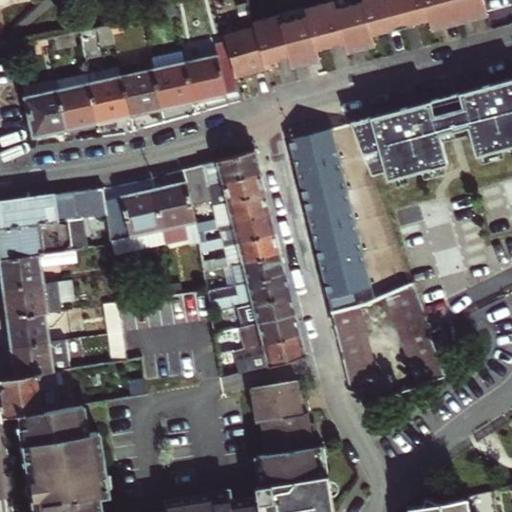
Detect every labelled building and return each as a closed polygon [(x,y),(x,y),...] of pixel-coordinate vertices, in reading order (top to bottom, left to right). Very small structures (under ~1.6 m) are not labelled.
[(174,0),(159,0),(163,15),(176,12),(174,0)] [(345,42),(336,8),(333,0),(323,0),(306,4),(308,15),(318,49),(330,46),(345,42)] [(345,42),(373,34),(364,0),(336,8),(345,42)] [(401,27),(394,0),(363,0),(364,0),(373,34),(387,31),(401,27)] [(430,19),(424,0),(394,0),(401,27),(414,23),(430,19)] [(424,0),(430,19),(457,12),(454,0),(424,0)] [(484,0),(454,0),(457,12),(485,4),(484,0)] [(457,12),(460,22),(475,18),(488,15),(485,4),(457,12)] [(283,59),(290,57),(280,22),(278,12),(254,18),(257,29),(268,68),(279,65),(278,60),(283,59)] [(460,22),(457,12),(430,19),(432,29),(448,25),(460,22)] [(290,57),(318,49),(308,15),(280,22),(290,57)] [(110,25),(96,28),(100,48),(115,45),(110,25)] [(268,68),(257,29),(226,37),(227,43),(231,57),(236,76),(252,72),(268,68)] [(77,43),(75,32),(55,36),(57,47),(77,43)] [(376,45),(373,34),(345,42),(347,52),(359,49),(376,45)] [(43,51),(49,81),(57,80),(48,38),(14,44),(17,56),(43,51)] [(187,63),(195,101),(217,97),(240,92),(236,76),(231,57),(227,43),(216,45),(219,56),(187,63)] [(318,49),(290,57),(292,67),(305,64),(320,59),(318,49)] [(119,65),(120,66),(122,76),(154,70),(152,59),(119,65)] [(187,63),(154,70),(161,109),(180,105),(195,101),(187,63)] [(120,66),(89,72),(91,83),(122,76),(120,66)] [(161,109),(154,70),(122,76),(130,115),(146,112),(161,109)] [(57,80),(58,89),(91,83),(89,72),(57,80)] [(511,75),(444,94),(350,120),(369,173),(386,169),(387,176),(447,160),(441,138),(470,131),(475,152),(511,142),(511,75)] [(130,115),(122,76),(91,83),(99,122),(114,118),(130,115)] [(25,96),(58,89),(57,80),(49,81),(23,87),(25,96)] [(91,83),(58,89),(67,128),(82,125),(99,122),(91,83)] [(67,128),(58,89),(25,96),(34,135),(48,132),(67,128)] [(347,183),(333,127),(286,139),(325,298),(373,286),(366,259),(370,258),(351,182),(347,183)] [(204,164),(210,188),(215,187),(215,184),(261,172),(259,163),(255,150),(204,164)] [(213,201),(210,188),(204,164),(193,167),(184,169),(187,182),(193,206),(213,201)] [(213,201),(214,206),(266,192),(264,183),(261,172),(215,184),(215,187),(210,188),(213,201)] [(154,189),(163,228),(167,243),(190,238),(186,222),(196,219),(193,206),(187,182),(171,185),(154,189)] [(84,218),(89,217),(108,215),(106,201),(105,188),(49,195),(3,201),(0,204),(0,228),(40,224),(68,220),(84,218)] [(108,215),(110,229),(111,241),(163,228),(154,189),(132,194),(106,201),(108,215)] [(266,192),(214,206),(213,206),(216,220),(198,225),(198,228),(199,233),(203,232),(219,228),(224,226),(224,225),(271,213),(269,203),(266,192)] [(202,252),(211,250),(276,233),(274,224),(271,213),(224,225),(224,226),(219,228),(222,237),(206,241),(201,242),(202,252)] [(84,218),(68,220),(72,249),(75,249),(88,247),(84,218)] [(198,225),(196,219),(186,222),(190,238),(192,245),(201,242),(200,236),(199,233),(198,228),(198,225)] [(43,253),(40,224),(0,228),(0,255),(0,259),(43,253)] [(113,256),(167,243),(163,228),(111,241),(113,256)] [(276,233),(211,250),(213,261),(241,254),(243,262),(281,253),(279,246),(276,233)] [(3,277),(5,289),(45,283),(43,266),(77,262),(75,249),(72,249),(43,253),(0,259),(3,277)] [(281,253),(243,262),(226,267),(227,272),(234,270),(235,275),(216,280),(218,290),(231,286),(238,285),(248,282),(286,272),(284,262),(281,253)] [(286,272),(248,282),(253,302),(292,293),(291,292),(289,284),(286,272)] [(253,302),(248,282),(238,285),(243,305),(253,302)] [(389,292),(396,311),(418,302),(413,288),(411,282),(409,283),(399,288),(393,290),(389,292)] [(7,304),(9,317),(45,312),(49,311),(45,283),(5,289),(7,304)] [(156,287),(157,296),(182,293),(181,284),(156,287)] [(236,306),(231,286),(218,290),(207,292),(210,313),(219,311),(236,306)] [(120,301),(123,329),(138,328),(152,325),(166,324),(181,321),(196,320),(211,318),(210,313),(207,292),(207,290),(182,293),(157,296),(120,301)] [(292,293),(253,302),(258,323),(297,314),(294,302),(292,293)] [(123,330),(123,329),(120,301),(105,303),(109,333),(123,330)] [(396,311),(401,324),(424,316),(421,307),(418,302),(396,311)] [(333,317),(336,330),(364,324),(360,307),(360,305),(332,311),(333,317)] [(49,311),(45,312),(48,324),(68,322),(66,309),(49,311)] [(222,324),(219,311),(210,313),(211,318),(213,330),(213,334),(234,329),(232,322),(222,324)] [(48,324),(45,312),(9,317),(11,331),(13,346),(50,341),(48,324)] [(297,314),(258,323),(242,327),(246,347),(261,343),(302,334),(299,324),(297,314)] [(401,324),(406,338),(429,330),(424,316),(401,324)] [(336,330),(339,343),(367,337),(364,324),(336,330)] [(406,338),(411,350),(434,342),(432,336),(430,332),(429,330),(406,338)] [(432,336),(434,342),(437,350),(450,345),(445,331),(432,336)] [(263,352),(237,358),(241,373),(256,368),(274,363),(301,356),(307,354),(304,342),(302,334),(261,343),(263,352)] [(339,343),(342,356),(371,351),(367,337),(339,343)] [(66,339),(50,341),(13,346),(15,361),(17,377),(55,371),(70,368),(66,339)] [(411,350),(416,362),(439,354),(437,350),(434,342),(411,350)] [(108,351),(109,363),(127,360),(126,348),(108,351)] [(342,356),(346,369),(374,364),(371,351),(342,356)] [(416,362),(423,381),(447,372),(439,354),(416,362)] [(374,364),(346,369),(348,379),(350,383),(377,378),(374,364)] [(60,404),(55,371),(17,377),(0,378),(0,388),(1,399),(4,417),(22,414),(69,407),(69,403),(60,404)] [(131,382),(132,397),(146,394),(149,394),(146,379),(131,382)] [(259,484),(261,497),(262,511),(331,511),(333,511),(329,491),(327,477),(326,472),(322,445),(316,446),(315,436),(314,431),(312,422),(308,423),(305,404),(304,399),(302,390),(298,390),(296,380),(254,387),(260,420),(264,420),(269,453),(260,455),(265,483),(259,484)] [(35,495),(36,502),(99,494),(110,492),(108,484),(107,474),(100,431),(89,432),(84,405),(69,407),(22,414),(25,430),(19,431),(24,463),(30,463),(33,482),(35,495)] [(330,477),(327,477),(329,491),(332,490),(335,488),(336,486),(336,483),(335,480),(333,478),(330,477)] [(35,495),(33,482),(30,483),(27,484),(26,487),(26,490),(27,493),(29,495),(32,495),(35,495)] [(262,511),(261,497),(234,501),(232,490),(169,500),(170,511),(163,511),(262,511)] [(101,511),(99,494),(36,502),(37,511),(101,511)] [(468,511),(466,498),(442,502),(428,495),(422,504),(409,507),(410,511),(409,511),(468,511)]
